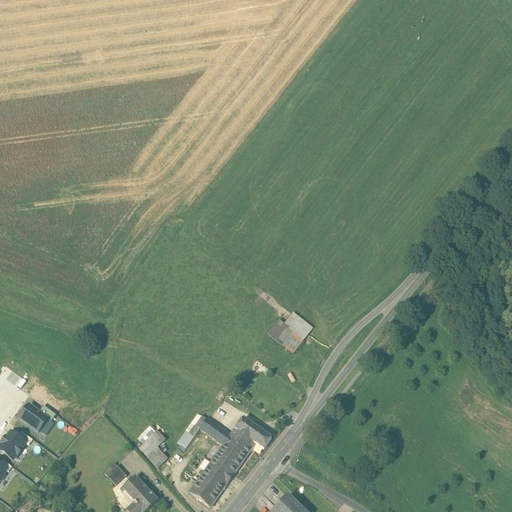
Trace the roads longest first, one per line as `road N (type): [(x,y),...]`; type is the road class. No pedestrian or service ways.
road 1 (secondary): [(445,244),(344,341),(298,427)]
road 2 (secondary): [(298,427),(445,244)]
